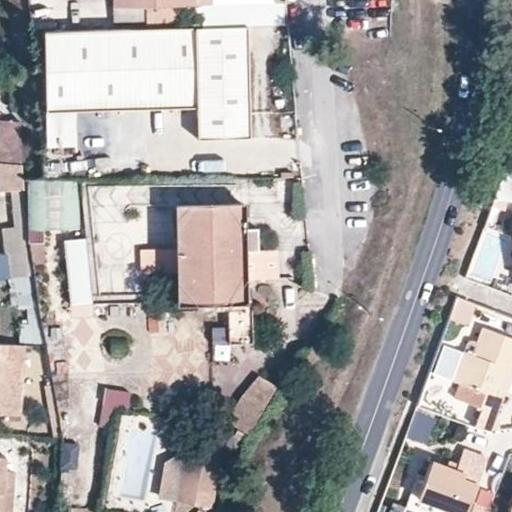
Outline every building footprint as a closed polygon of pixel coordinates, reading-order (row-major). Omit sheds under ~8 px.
[(282,3),(192,5),(192,29),(246,28),(282,28),(282,3)] [(176,5),(105,5),(105,30),(177,29),(176,5)] [(247,139),(246,28),(192,29),(177,29),(105,30),(42,31),(43,109),(194,108),(194,139),(247,139)] [(0,164),(21,166),(20,123),(0,120),(0,164)] [(24,190),(21,166),(0,164),(0,191),(11,191),(24,190)] [(511,200),(511,171),(505,169),(493,201),(495,201),(511,200)] [(274,197),(289,197),(289,178),(274,178),(274,197)] [(79,229),(78,179),(28,179),(28,229),(79,229)] [(27,227),(24,190),(11,191),(15,227),(27,227)] [(244,303),(244,251),(258,251),(258,229),(243,229),(243,202),(175,203),(177,304),(228,303),(229,344),(252,343),(251,303),(244,303)] [(492,230),(500,209),(491,206),(484,227),(492,230)] [(31,256),(27,227),(15,227),(2,228),(4,255),(31,256)] [(91,302),(85,238),(63,240),(70,304),(91,302)] [(161,247),(139,248),(139,260),(161,259),(161,247)] [(33,275),(31,256),(4,255),(7,278),(12,278),(33,275)] [(40,323),(33,275),(12,278),(18,299),(19,309),(27,309),(28,324),(21,324),(21,345),(24,345),(46,346),(40,323)] [(489,312),(455,300),(450,315),(466,322),(469,316),(485,322),(489,312)] [(511,338),(511,336),(511,317),(495,311),(488,329),(511,338)] [(492,394),(502,367),(511,370),(511,338),(488,329),(482,327),(477,342),(473,341),(470,342),(465,352),(464,351),(453,381),(460,383),(454,398),(481,408),(478,416),(498,424),(496,414),(502,398),(492,394)] [(0,413),(20,415),(24,345),(21,345),(0,343),(0,413)] [(453,381),(464,351),(444,344),(433,374),(453,381)] [(511,392),(507,390),(511,376),(511,370),(502,367),(492,394),(502,398),(510,401),(511,394),(511,392)] [(248,435),(277,387),(258,376),(241,396),(226,422),(248,435)] [(61,436),(52,385),(44,386),(53,438),(61,436)] [(436,414),(443,393),(424,386),(416,406),(432,412),(436,414)] [(111,429),(115,406),(104,404),(100,427),(111,429)] [(427,425),(432,412),(416,406),(411,420),(427,425)] [(498,424),(478,416),(474,427),(487,431),(499,430),(498,424)] [(455,511),(466,511),(487,459),(470,453),(465,466),(463,474),(445,467),(431,462),(417,498),(455,511)] [(176,501),(184,456),(177,454),(164,461),(158,498),(176,501)] [(12,511),(14,473),(4,473),(6,457),(0,456),(0,511),(12,511)] [(211,508),(220,462),(184,456),(176,501),(211,508)] [(463,474),(465,466),(448,459),(445,467),(463,474)] [(490,508),(495,495),(480,489),(475,503),(490,508)] [(488,511),(490,508),(475,503),(474,502),(470,511),(488,511)]
